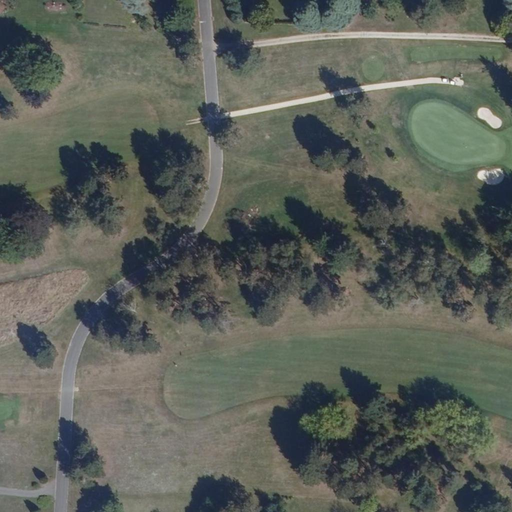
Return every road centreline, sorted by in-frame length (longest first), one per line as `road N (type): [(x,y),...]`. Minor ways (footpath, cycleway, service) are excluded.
road 1 (residential): [(204,0),(216,163),(211,203),(197,236),(126,285),(75,347),(62,511)]
road 2 (track): [(208,50),(364,37),(511,42)]
